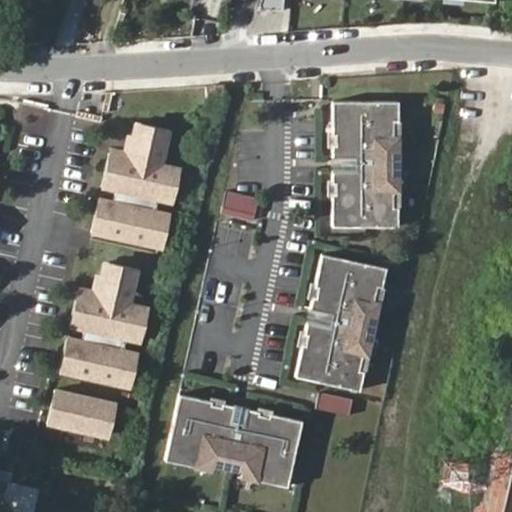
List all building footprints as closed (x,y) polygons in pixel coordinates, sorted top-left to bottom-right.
[(226,97),(225,82),(210,83),(206,84),(208,99),(226,97)] [(397,101),(332,100),(331,132),(335,132),(335,142),(331,142),(331,155),(360,156),(360,168),(331,168),(330,181),(333,181),(333,191),(330,191),(330,224),(395,225),(395,206),(390,206),(390,189),(395,189),(396,136),(392,136),(392,119),(397,120),(397,101)] [(25,107),(21,140),(43,143),(47,109),(25,107)] [(157,248),(165,215),(153,212),(156,200),(168,202),(176,169),(159,165),(166,133),(133,125),(125,158),(109,154),(100,188),(112,191),(110,201),(98,199),(90,232),(157,248)] [(226,190),(221,212),(257,220),(262,197),(226,190)] [(378,286),(382,267),(317,254),(310,285),(314,286),(312,296),(308,295),(306,308),(336,314),(333,327),(303,321),(301,333),(304,334),(302,344),(298,343),(292,376),(357,389),(360,371),(356,370),(359,354),(364,355),(375,302),(370,301),(373,285),(378,286)] [(124,386),(132,353),(120,350),(123,338),(135,341),(143,308),(126,304),(134,271),(100,263),(93,296),(76,292),(68,325),(80,328),(77,338),(66,336),(58,370),(124,386)] [(103,435),(110,402),(53,390),(46,423),(103,435)] [(255,478),(287,486),(302,421),(270,413),(269,416),(259,414),(260,411),(247,408),(240,436),(228,433),(235,405),(222,402),(222,405),(212,402),(213,400),(180,392),(164,457),(196,464),(198,458),(257,472),(255,478)] [(317,410),(353,414),(355,397),(320,392),(317,410)] [(29,511),(35,489),(7,482),(0,511),(29,511)]
